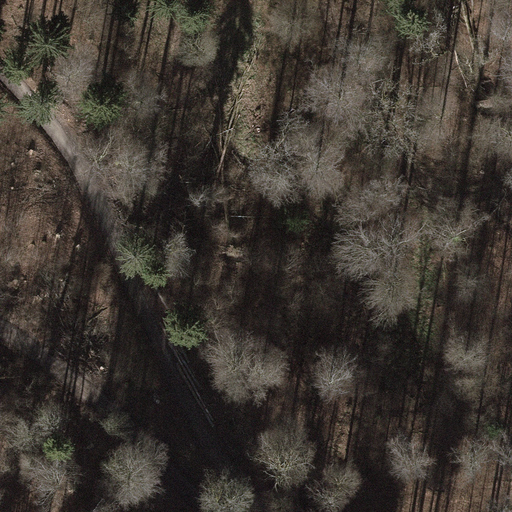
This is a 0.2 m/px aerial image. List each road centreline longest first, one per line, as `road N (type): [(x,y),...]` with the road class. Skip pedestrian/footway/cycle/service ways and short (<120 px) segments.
road 1 (track): [(0,60),(60,120),(221,478),(260,511)]
road 2 (track): [(0,330),(23,339),(214,511)]
